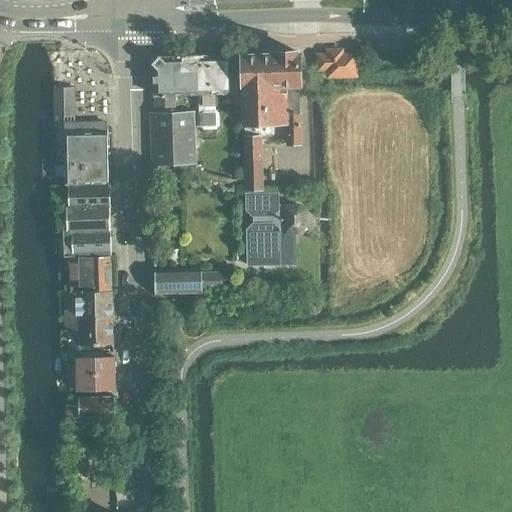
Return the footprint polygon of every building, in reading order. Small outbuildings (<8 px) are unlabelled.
[(342,54),(342,50),(328,50),(328,54),(318,55),(319,69),(328,69),(329,76),(357,75),(356,54),(342,54)] [(273,54),(244,55),(244,76),(245,93),(247,159),(247,190),(263,190),(262,138),(259,138),(259,133),(256,130),(253,130),(253,122),(275,122),(288,121),(289,144),(301,144),(300,116),(302,112),(299,52),(273,53),(273,54)] [(202,55),(178,56),(178,57),(178,94),(199,94),(200,125),(204,129),(203,56),(202,56),(202,55)] [(225,56),(203,56),(204,129),(217,129),(221,124),(221,111),(217,108),(216,105),(215,105),(215,94),(241,93),(245,93),(244,76),(240,76),(240,56),(226,57),(225,56)] [(161,57),(154,64),(155,95),(178,94),(178,57),(161,57)] [(63,115),(76,115),(75,87),(55,87),(56,115),(63,115)] [(155,113),(150,113),(150,132),(194,131),(194,112),(177,112),(176,98),(178,98),(178,94),(155,95),(155,113)] [(79,122),(65,122),(66,158),(108,157),(108,131),(108,124),(105,124),(105,122),(100,122),(79,122)] [(194,131),(150,132),(151,164),(195,164),(194,133),(194,131)] [(67,178),(58,178),(58,184),(70,184),(109,183),(108,157),(66,158),(67,178)] [(70,198),(59,199),(59,220),(110,219),(109,183),(70,184),(70,198)] [(280,203),(280,192),(246,192),(247,210),(253,216),(254,216),(254,222),(253,222),(247,228),(248,265),(297,265),(297,234),(301,234),(308,228),(308,209),(301,203),(280,203)] [(110,219),(59,220),(60,257),(75,256),(111,255),(110,219)] [(71,286),(65,286),(65,292),(112,291),(111,285),(111,255),(75,256),(75,267),(70,267),(71,286)] [(201,271),(201,269),(154,270),(155,294),(202,294),(202,289),(223,289),(223,271),(201,271)] [(112,291),(65,292),(65,321),(112,320),(112,291)] [(112,320),(65,321),(66,330),(80,330),(81,345),(113,344),(112,320)] [(67,375),(114,374),(113,357),(77,358),(78,366),(67,366),(67,375)] [(114,390),(114,374),(67,375),(67,384),(68,384),(78,384),(79,391),(114,390)] [(68,417),(115,416),(115,397),(78,398),(79,405),(68,405),(68,417)] [(75,478),(90,478),(90,450),(75,450),(75,478)]
